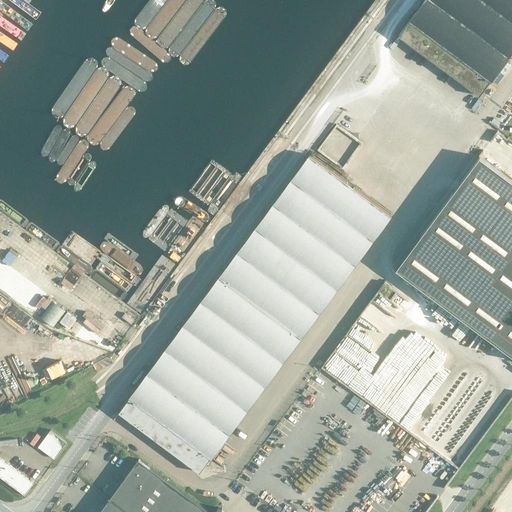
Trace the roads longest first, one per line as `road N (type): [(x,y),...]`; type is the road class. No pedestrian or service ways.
road 1 (unclassified): [(449,163),(413,228),(220,486),(198,485),(102,414)]
road 2 (unknown): [(121,381),(90,351),(0,351)]
road 3 (unclassified): [(31,511),(102,414)]
